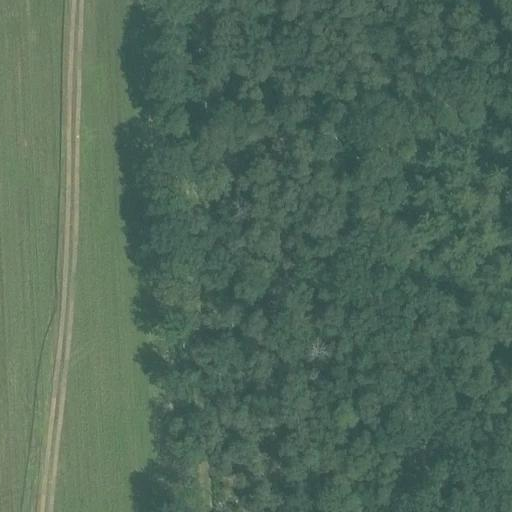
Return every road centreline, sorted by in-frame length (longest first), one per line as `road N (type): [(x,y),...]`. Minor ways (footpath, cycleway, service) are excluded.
road 1 (track): [(175,0),(209,511)]
road 2 (track): [(453,511),(370,268),(330,208)]
road 3 (track): [(511,154),(441,93),(394,96),(346,122),(330,208)]
